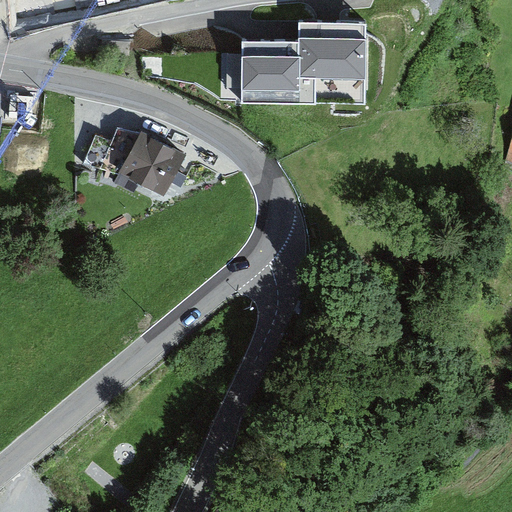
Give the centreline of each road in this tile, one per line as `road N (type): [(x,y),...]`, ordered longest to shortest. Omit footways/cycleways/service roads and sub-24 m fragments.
road 1 (tertiary): [(262,251),(280,209),(276,187),(247,153),(152,102),(0,69)]
road 2 (tertiary): [(0,471),(262,251)]
road 3 (tertiary): [(187,511),(277,306),(262,251)]
